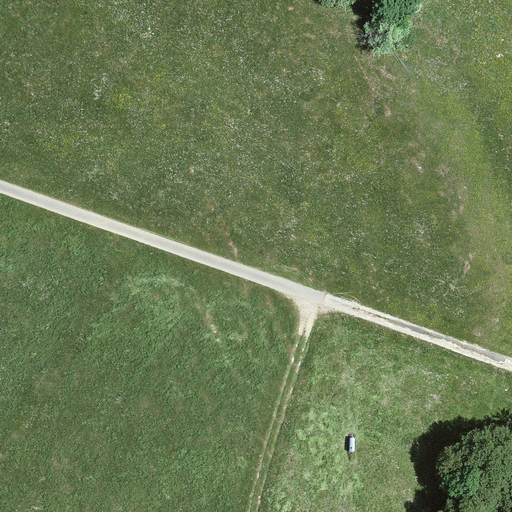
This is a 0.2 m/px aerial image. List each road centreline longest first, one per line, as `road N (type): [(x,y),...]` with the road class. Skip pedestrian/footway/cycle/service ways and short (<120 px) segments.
road 1 (track): [(0,185),(311,295)]
road 2 (track): [(257,511),(311,295)]
road 3 (track): [(311,295),(511,364)]
